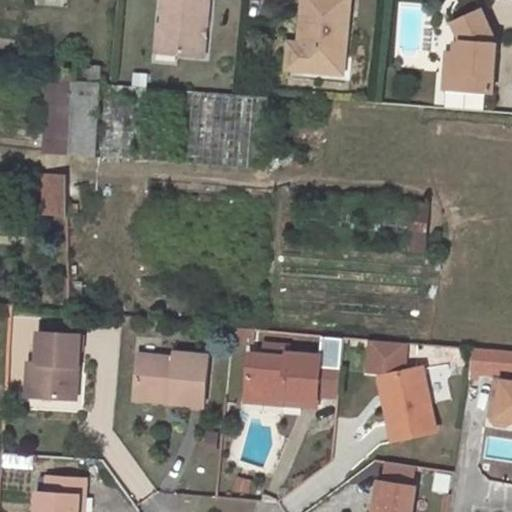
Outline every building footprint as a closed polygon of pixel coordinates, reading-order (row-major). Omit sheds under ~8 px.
[(157,30),(155,43),(175,44),(178,47),(178,54),(203,56),(205,37),(201,37),(202,29),(206,29),(208,0),(162,0),(160,30),(157,30)] [(305,47),(304,71),(343,75),(346,47),(341,46),(342,37),(347,37),(350,0),(301,0),(298,46),(305,47)] [(457,33),(456,43),(467,44),(465,55),(455,54),(453,72),(458,72),(457,90),(492,93),(497,45),(493,45),(494,39),(481,12),(454,25),(457,33)] [(175,44),(155,43),(154,52),(178,54),(178,47),(175,44)] [(467,44),(456,43),(455,54),(465,55),(467,44)] [(287,69),(304,71),(305,47),(298,46),(289,45),(287,69)] [(453,72),(455,54),(448,53),(446,71),(453,72)] [(74,83),(74,79),(75,68),(0,59),(0,77),(46,83),(74,86),(74,83)] [(445,88),(457,90),(458,72),(453,72),(446,71),(445,88)] [(43,152),(70,154),(74,86),(46,83),(43,152)] [(74,86),(70,154),(95,156),(99,91),(99,85),(74,83),(74,86)] [(99,85),(99,91),(105,92),(135,94),(140,95),(171,97),(176,98),(187,99),(188,91),(99,85)] [(448,106),(488,111),(490,95),(450,90),(448,106)] [(268,97),(188,91),(187,99),(176,98),(172,161),(263,168),(268,97)] [(131,158),(135,94),(105,92),(101,156),(131,158)] [(168,160),(171,97),(140,95),(137,158),(168,160)] [(67,175),(43,173),(44,214),(66,214),(67,175)] [(430,201),(300,192),(297,243),(427,252),(430,201)] [(227,328),(207,326),(206,333),(227,335),(227,328)] [(72,366),(79,366),(81,335),(38,332),(36,364),(28,363),(27,397),(70,399),(72,366)] [(342,339),(323,337),(322,343),(341,345),(342,339)] [(390,371),(391,375),(396,401),(386,404),(394,440),(435,430),(422,368),(403,372),(405,344),(374,341),(372,369),(390,371)] [(472,356),(473,349),(448,347),(447,354),(472,356)] [(511,352),(473,349),(472,356),(470,371),(511,374),(511,352)] [(208,357),(175,353),(174,359),(139,356),(135,393),(170,397),(169,403),(204,406),(208,357)] [(287,399),(319,401),(320,391),(340,393),(342,368),(322,366),(323,357),(291,354),(289,358),(252,355),(248,403),(286,405),(287,399)] [(77,400),(79,366),(72,366),(70,399),(77,400)] [(396,401),(391,375),(380,377),(386,404),(396,401)] [(511,381),(497,379),(491,416),(496,422),(505,424),(511,419),(511,381)] [(79,511),(80,500),(85,500),(86,480),(47,477),(46,493),(38,493),(36,511),(79,511)] [(247,483),(238,480),(236,489),(245,491),(247,483)] [(410,511),(415,488),(379,482),(374,511),(410,511)] [(448,511),(451,495),(444,493),(441,511),(448,511)]
